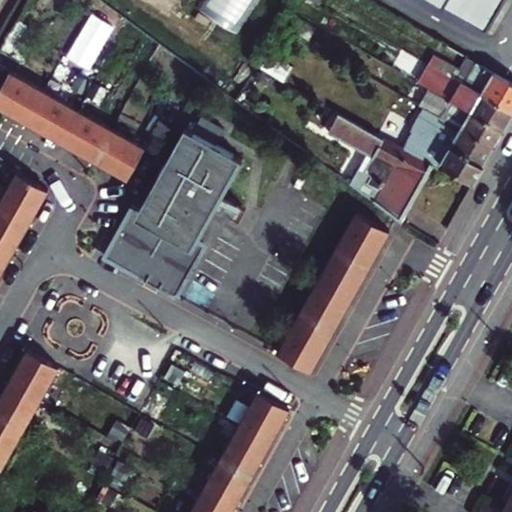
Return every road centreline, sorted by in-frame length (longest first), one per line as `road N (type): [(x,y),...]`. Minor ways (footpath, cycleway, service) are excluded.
road 1 (residential): [(458,285),(398,250),(317,394)]
road 2 (residential): [(47,248),(213,338)]
road 3 (primary): [(400,443),(482,298)]
road 4 (primary): [(458,285),(375,428)]
road 5 (residential): [(0,140),(82,187),(47,248)]
road 6 (residential): [(290,194),(213,338)]
road 7 (residential): [(317,394),(250,511)]
